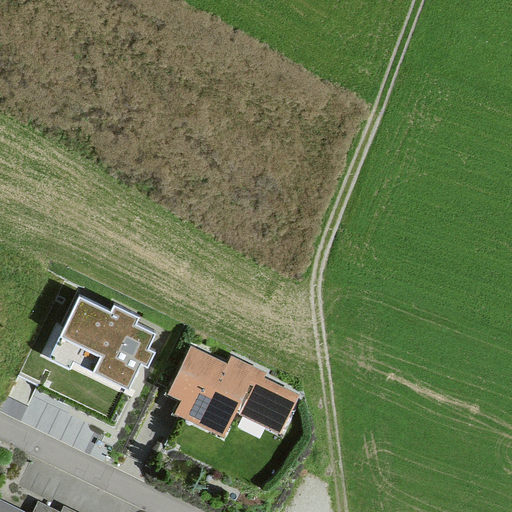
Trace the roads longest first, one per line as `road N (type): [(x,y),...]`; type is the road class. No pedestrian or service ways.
road 1 (track): [(416,0),(325,258),(345,511)]
road 2 (residential): [(177,511),(0,427)]
